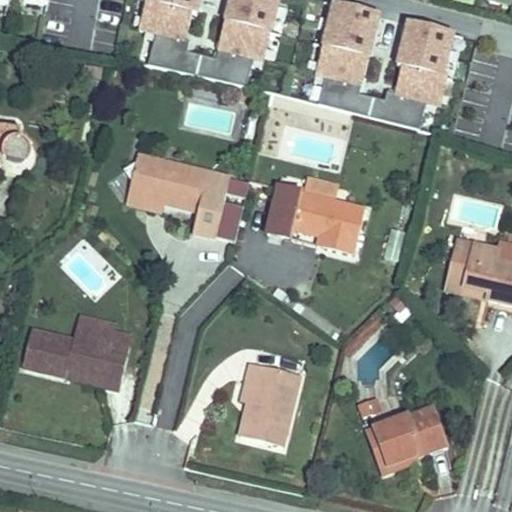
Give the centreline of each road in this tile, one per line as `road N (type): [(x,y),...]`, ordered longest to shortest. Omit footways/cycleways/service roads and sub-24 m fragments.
road 1 (tertiary): [(219,511),(0,465)]
road 2 (residential): [(376,0),(511,34)]
